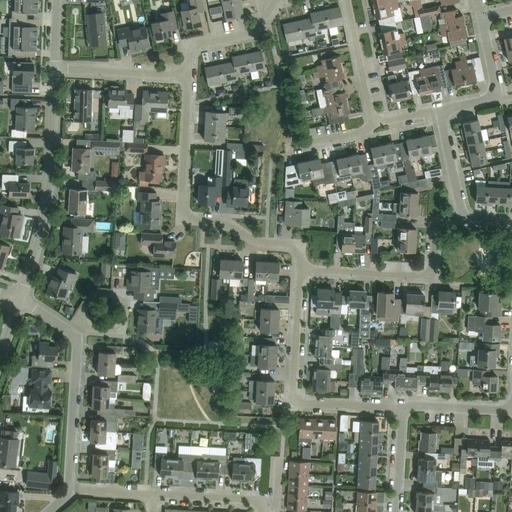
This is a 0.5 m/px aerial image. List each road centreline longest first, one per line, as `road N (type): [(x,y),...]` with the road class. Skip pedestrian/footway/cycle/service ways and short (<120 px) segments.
road 1 (residential): [(298,269),(298,247),(258,243),(218,223),(180,221),(187,76)]
road 2 (residential): [(402,407),(296,404),(289,386),(298,269)]
road 3 (unclassified): [(20,300),(46,196),(54,70)]
road 4 (residential): [(298,269),(432,276),(435,225),(465,219)]
road 5 (residential): [(74,335),(70,490)]
road 6 (residential): [(187,76),(54,70)]
road 7 (residential): [(345,0),(371,127)]
road 8 (residential): [(83,323),(121,328),(123,303),(93,294),(80,313)]
